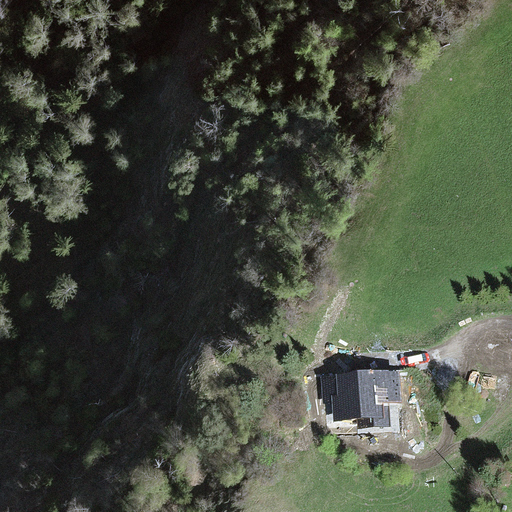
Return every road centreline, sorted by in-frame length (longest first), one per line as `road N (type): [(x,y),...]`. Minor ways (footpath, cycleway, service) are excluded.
road 1 (tertiary): [(0,429),(491,0)]
road 2 (track): [(511,328),(481,329),(439,358),(373,361)]
